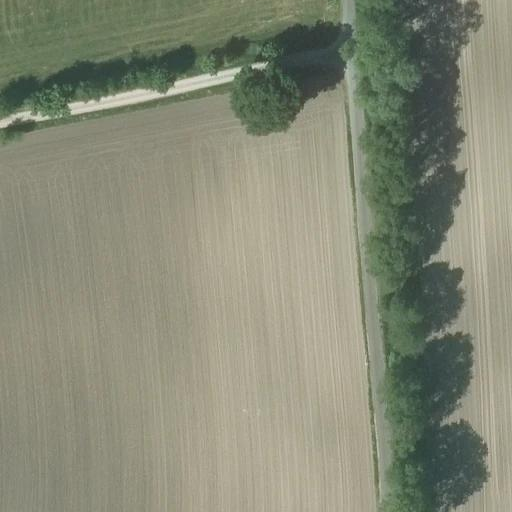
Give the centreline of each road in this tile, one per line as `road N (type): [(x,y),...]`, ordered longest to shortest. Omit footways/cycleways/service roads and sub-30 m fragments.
road 1 (unclassified): [(393,511),(345,0)]
road 2 (track): [(0,122),(349,52)]
